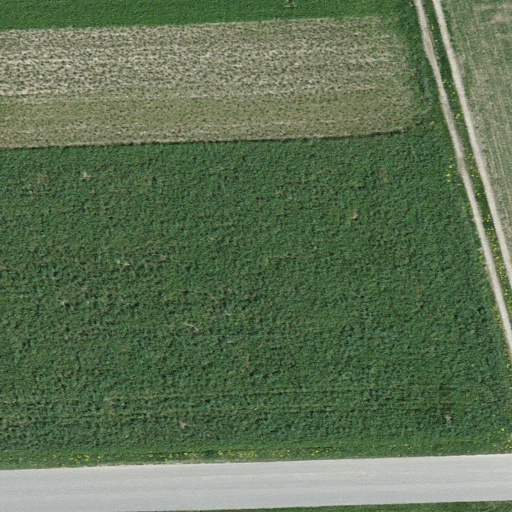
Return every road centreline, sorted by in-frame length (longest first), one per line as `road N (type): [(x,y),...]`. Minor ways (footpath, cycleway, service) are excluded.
road 1 (unclassified): [(511,476),(0,492)]
road 2 (track): [(511,308),(425,0)]
